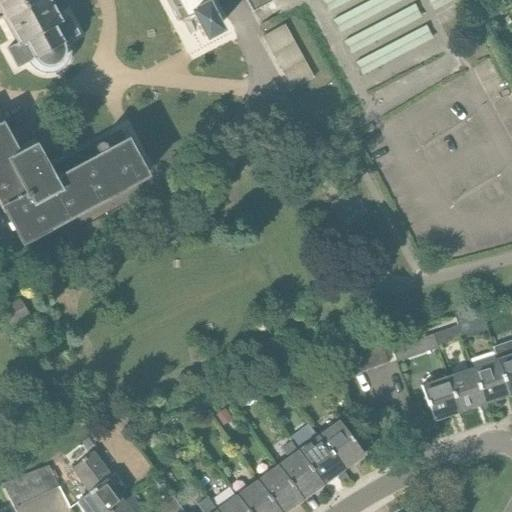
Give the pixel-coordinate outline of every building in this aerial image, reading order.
[(0,0),(0,200),(23,242),(144,177),(121,133),(46,174),(30,144),(14,152),(0,126),(0,16),(15,44),(6,49),(16,69),(28,63),(32,69),(36,72),(41,73),(47,75),(53,74),(59,71),(65,66),(68,60),(70,53),(70,48),(68,41),(78,35),(68,15),(58,20),(47,0),(165,0),(176,20),(184,15),(198,40),(219,29),(215,23),(233,13),(226,0),(0,0)] [(276,0),(245,0),(252,13),(276,0)] [(373,0),(334,19),(342,34),(385,13),(378,0),(373,0)] [(461,339),(486,330),(480,313),(454,319),(457,327),(461,339)] [(438,347),(461,339),(457,327),(434,335),(438,347)] [(391,350),(396,362),(438,347),(434,335),(391,350)] [(368,344),(377,368),(388,364),(380,339),(368,344)] [(356,348),(365,372),(377,368),(368,344),(356,348)] [(345,352),(353,376),(365,372),(356,348),(345,352)] [(353,376),(345,352),(333,356),(341,380),(353,376)] [(511,355),(496,361),(508,396),(511,394),(511,355)] [(484,404),(508,396),(496,361),(472,369),(484,404)] [(460,412),(484,404),(472,369),(448,377),(460,412)] [(434,421),(460,412),(448,377),(420,386),(428,407),(429,407),(434,421)] [(317,436),(343,470),(363,455),(338,421),(317,436)] [(322,485),(343,470),(317,436),(297,451),(322,485)] [(302,500),(322,485),(297,451),(290,442),(280,449),(287,458),(277,466),(302,500)] [(84,511),(109,511),(123,501),(107,479),(111,476),(93,451),(71,469),(89,494),(77,503),(84,511)] [(37,470),(48,493),(59,488),(53,477),(48,466),(37,470)] [(279,511),(285,511),(302,500),(277,466),(256,481),(279,511)] [(26,475),(37,498),(48,493),(37,470),(26,475)] [(14,480),(26,504),(37,498),(26,475),(14,480)] [(26,504),(14,480),(1,485),(14,509),(26,504)] [(248,511),(279,511),(256,481),(236,495),(248,511)] [(216,511),(248,511),(236,495),(215,510),(216,511)] [(152,511),(173,511),(180,507),(173,497),(153,511),(152,511)] [(131,511),(123,501),(109,511),(131,511)]
